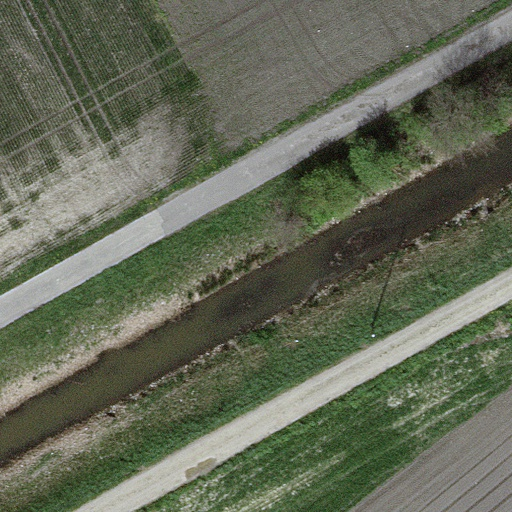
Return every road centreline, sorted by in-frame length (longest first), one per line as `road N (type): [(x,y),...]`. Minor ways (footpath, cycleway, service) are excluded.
road 1 (track): [(511,35),(0,326)]
road 2 (track): [(110,511),(511,296)]
